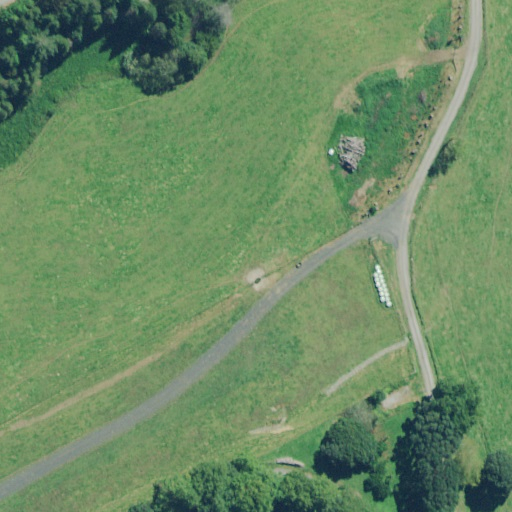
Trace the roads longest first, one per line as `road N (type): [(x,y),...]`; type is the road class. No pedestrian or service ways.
road 1 (unknown): [(466,0),(457,77),(423,134),(399,205),(410,321),(436,399),(430,511)]
road 2 (unknown): [(168,511),(238,475),(267,469),(333,487),(365,511)]
